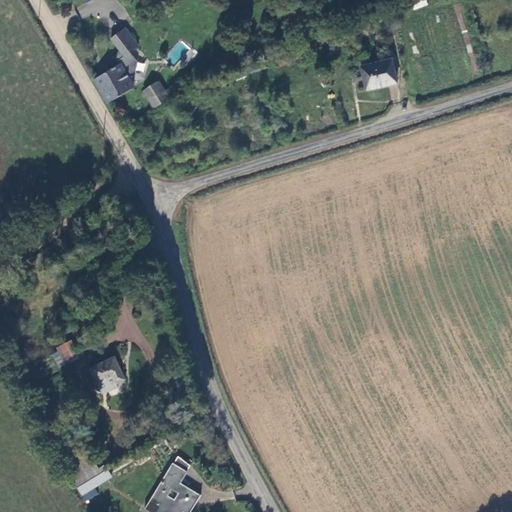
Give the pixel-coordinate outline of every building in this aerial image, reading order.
[(127,30),(112,40),(120,52),(124,58),(118,63),(120,66),(121,66),(128,78),(136,74),(137,65),(130,55),(139,49),(127,30)] [(120,52),(98,75),(99,77),(120,66),(118,63),(124,58),(120,52)] [(367,90),(397,84),(392,61),(362,68),(367,90)] [(93,80),(108,105),(134,91),(135,89),(128,78),(121,66),(120,66),(99,77),(93,80)] [(143,93),(153,110),(169,101),(158,84),(143,93)] [(61,361),(76,355),(69,339),(54,345),(55,347),(61,361)] [(55,347),(50,349),(56,363),(61,361),(55,347)] [(113,357),(86,368),(95,391),(101,389),(103,393),(114,389),(112,384),(122,381),(113,357)] [(88,452),(70,463),(75,471),(92,461),(88,452)] [(75,471),(69,474),(76,487),(100,473),(92,461),(75,471)] [(173,462),(148,508),(155,511),(181,511),(182,511),(184,511),(192,511),(203,493),(183,481),(188,471),(173,462)] [(109,479),(104,471),(100,473),(76,487),(81,495),(109,479)]
